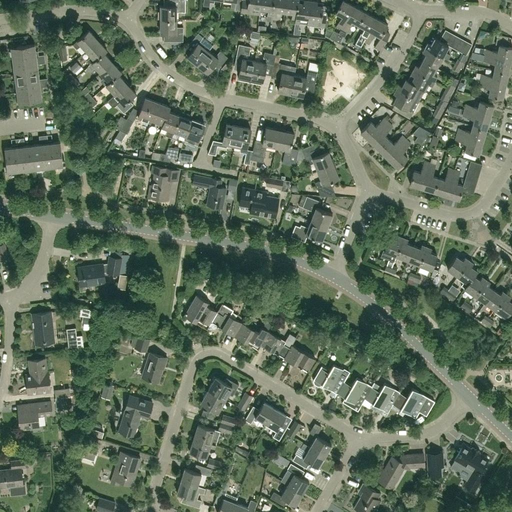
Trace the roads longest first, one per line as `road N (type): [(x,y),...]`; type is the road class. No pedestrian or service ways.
road 1 (residential): [(169,511),(156,503),(155,486),(194,363),(204,354),(346,429)]
road 2 (residential): [(332,277),(234,244),(53,213)]
road 3 (residential): [(470,398),(379,310),(332,277)]
road 4 (residential): [(368,192),(453,217),(470,214),(511,154)]
road 5 (residential): [(338,126),(396,59),(420,11)]
road 6 (residential): [(0,21),(80,13),(131,18)]
road 7 (residential): [(223,99),(159,66),(131,18)]
road 8 (residential): [(358,437),(434,430),(470,398)]
